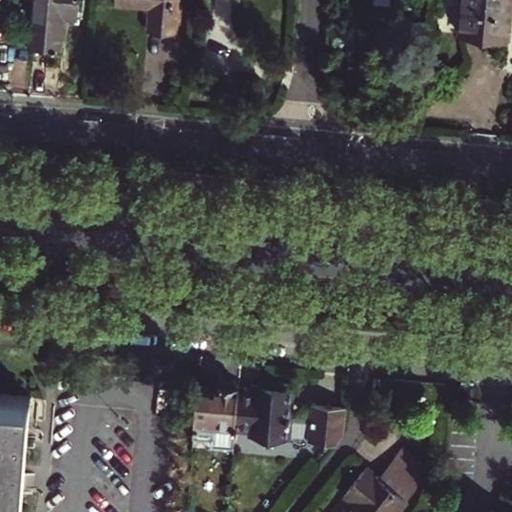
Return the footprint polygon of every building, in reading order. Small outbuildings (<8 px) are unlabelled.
[(61,49),(64,15),(77,16),(78,0),(34,0),(30,46),(61,49)] [(116,0),(116,4),(151,7),(149,30),(177,32),(180,0),(116,0)] [(511,0),(467,0),(465,33),(509,37),(511,0)] [(234,427),(238,388),(238,382),(237,382),(233,378),(222,377),(218,381),(215,380),(214,386),(197,385),(193,435),(211,437),(210,443),(232,445),(234,427)] [(251,429),(250,434),(337,441),(345,432),(347,404),(312,401),(311,415),(290,413),(292,387),(254,384),(253,390),(238,388),(234,427),(251,429)] [(0,511),(9,511),(12,477),(14,456),(21,457),(26,395),(0,393),(0,511)] [(394,511),(420,481),(387,453),(373,469),(367,464),(344,492),(351,498),(339,511),(394,511)]
